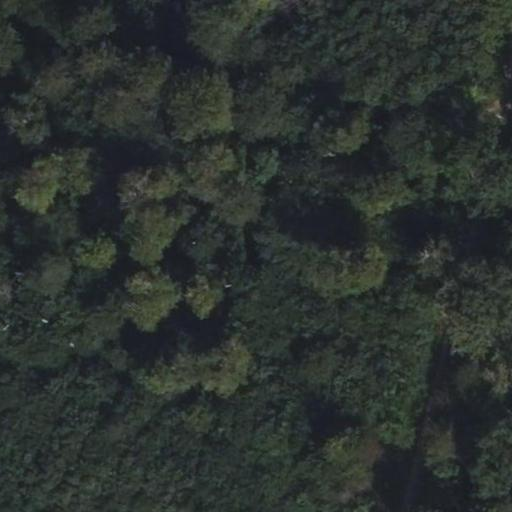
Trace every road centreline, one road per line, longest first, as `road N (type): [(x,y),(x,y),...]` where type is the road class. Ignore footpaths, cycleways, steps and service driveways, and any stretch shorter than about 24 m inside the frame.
road 1 (track): [(0,36),(511,130)]
road 2 (unknown): [(511,83),(407,511)]
